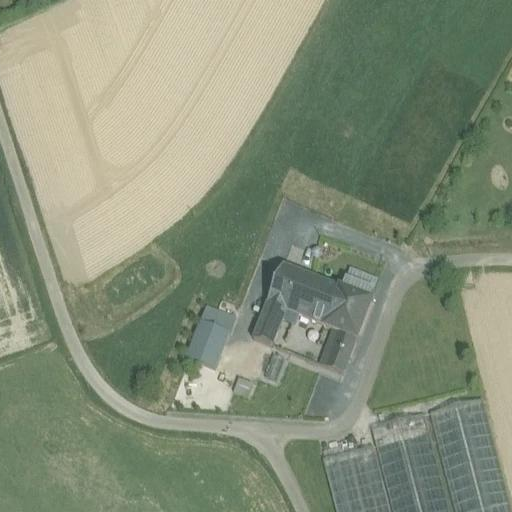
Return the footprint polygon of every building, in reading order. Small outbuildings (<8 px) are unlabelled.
[(341,291),(283,269),(254,343),(272,350),(272,349),(273,349),(287,314),(326,330),(341,291)] [(371,303),(341,291),(326,330),(340,335),(357,341),(371,303)] [(236,321),(207,310),(187,361),(215,372),(229,338),(236,321)] [(340,335),(334,350),(329,348),(322,368),(321,368),(343,377),(357,341),(340,335)] [(264,380),(279,382),(282,362),(318,368),(320,360),(268,351),(264,380)] [(509,511),(482,403),(430,416),(454,511),(509,511)] [(449,511),(425,417),(371,431),(391,511),(449,511)] [(389,511),(374,450),(323,463),(336,511),(389,511)]
